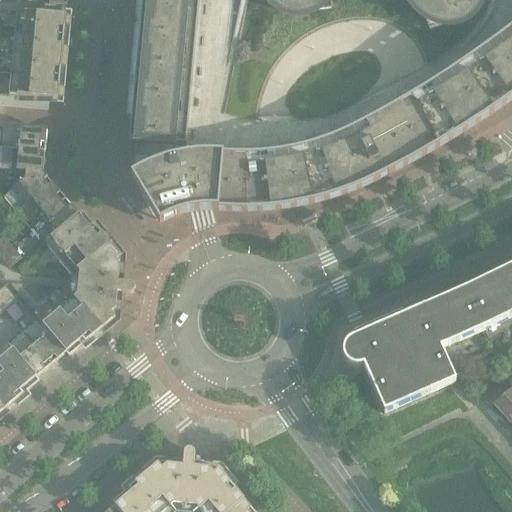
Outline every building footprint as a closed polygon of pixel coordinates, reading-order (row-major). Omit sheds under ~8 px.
[(131,180),(160,228),(165,225),(170,223),(175,221),(180,219),(184,218),(188,216),(192,216),(196,215),(200,215),(204,214),(210,214),(238,216),(243,216),(259,215),(270,215),(281,213),(292,212),(304,210),(315,207),(320,206),(331,203),(342,199),(352,195),(362,191),(372,187),(381,183),(403,171),(412,166),(435,153),(447,146),(460,138),(477,127),(497,114),(507,107),(511,103),(511,0),(143,0),(129,145),(136,145),(133,179),(131,180)] [(63,17),(17,13),(15,35),(64,39),(66,16),(63,15),(63,17)] [(64,39),(15,35),(13,55),(62,59),(64,39)] [(62,59),(13,55),(11,75),(60,80),(62,59)] [(60,80),(11,75),(10,96),(50,100),(58,101),(60,80)] [(1,128),(0,142),(0,149),(45,154),(47,132),(1,128)] [(45,154),(0,149),(0,171),(25,174),(26,172),(43,174),(45,154)] [(4,199),(17,215),(53,186),(43,174),(26,172),(25,174),(25,181),(4,199)] [(53,186),(17,215),(31,231),(66,201),(53,186)] [(66,201),(31,231),(44,247),(83,214),(79,217),(66,201)] [(83,214),(44,247),(46,246),(59,262),(96,230),(83,214)] [(96,230),(59,262),(72,277),(109,246),(96,230)] [(7,241),(0,246),(0,254),(11,246),(7,241)] [(11,246),(0,254),(0,257),(4,263),(17,253),(11,246)] [(115,264),(121,259),(109,246),(72,277),(77,284),(90,285),(102,275),(119,277),(120,269),(115,264)] [(17,253),(4,263),(10,270),(22,259),(17,253)] [(511,268),(466,291),(350,342),(349,342),(347,344),(345,346),(344,348),(343,350),(343,351),(343,353),(343,355),(343,357),(343,359),(344,361),(344,362),(345,364),(347,366),(348,367),(350,368),(352,369),(354,369),(357,370),(360,370),(362,369),(364,369),(384,415),(456,384),(442,351),(485,332),(511,318),(511,268)] [(117,295),(130,297),(131,296),(133,296),(134,295),(135,294),(135,293),(135,291),(135,290),(135,289),(134,288),(134,287),(133,287),(132,286),(130,286),(118,285),(119,277),(102,275),(90,285),(77,284),(77,289),(89,290),(99,302),(117,303),(117,295)] [(5,287),(0,291),(0,293),(11,306),(17,301),(5,287)] [(89,290),(77,289),(70,294),(101,332),(115,320),(111,315),(116,311),(117,303),(99,302),(89,290)] [(0,293),(0,305),(5,311),(11,306),(0,293)] [(70,294),(55,307),(86,345),(101,332),(70,294)] [(38,318),(38,319),(67,354),(66,355),(69,358),(86,345),(55,307),(40,320),(38,318)] [(38,319),(22,332),(51,367),(66,355),(67,354),(38,319)] [(22,332),(6,345),(36,380),(37,380),(51,367),(22,332)] [(7,347),(0,352),(0,369),(23,397),(40,383),(37,380),(36,380),(6,345),(6,346),(7,347)] [(0,369),(0,401),(7,410),(23,397),(0,369)] [(500,413),(508,422),(511,418),(511,390),(491,410),(496,416),(500,413)] [(167,467),(162,471),(169,479),(172,479),(172,477),(175,478),(175,481),(174,481),(174,485),(184,497),(182,509),(187,510),(188,497),(200,487),(201,483),(199,483),(200,480),(203,480),(203,482),(206,482),(214,476),(210,471),(194,469),(195,457),(195,456),(195,455),(194,454),(193,453),(192,452),(190,452),(189,452),(187,452),(186,453),(185,454),(185,455),(184,456),(183,468),(167,467)] [(158,466),(145,477),(173,511),(178,511),(182,509),(184,497),(174,485),(174,481),(175,481),(175,478),(172,477),(172,479),(169,479),(162,471),(158,466)] [(188,497),(187,510),(189,511),(197,511),(230,485),(219,472),(214,476),(206,482),(203,482),(203,480),(200,480),(199,483),(201,483),(200,487),(188,497)] [(173,511),(145,477),(129,490),(147,511),(173,511)] [(230,485),(197,511),(229,511),(243,501),(230,485)] [(113,504),(116,508),(116,507),(120,511),(147,511),(129,490),(113,504)] [(252,511),(243,501),(229,511),(252,511)]
